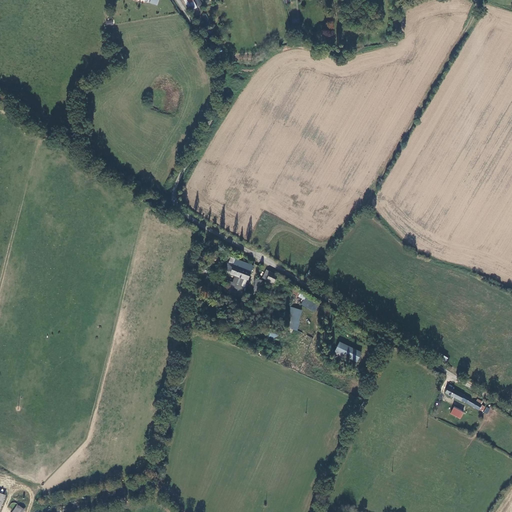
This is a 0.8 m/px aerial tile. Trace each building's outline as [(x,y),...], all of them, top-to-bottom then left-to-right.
[(192,0),(183,0),(190,10),(192,9),(193,11),(197,8),(192,0)] [(247,281),(254,265),(236,258),(233,264),(228,262),(224,272),(236,277),(233,283),(241,287),(244,280),(247,281)] [(200,278),(209,281),(211,275),(208,273),(210,267),(205,265),(200,278)] [(278,276),(267,270),(262,278),(273,284),(278,276)] [(304,295),(292,287),(289,292),(301,299),(304,295)] [(301,304),(314,311),(319,303),(306,296),(301,304)] [(302,310),(290,307),(284,327),(297,330),(300,321),(299,321),(302,310)] [(270,332),(267,341),(276,344),(279,335),(270,332)] [(362,352),(339,342),(333,356),(345,362),(347,359),(356,363),(362,352)] [(461,400),(479,410),(482,405),(454,389),(455,387),(450,384),(445,393),(460,401),(461,400)] [(460,418),(463,413),(453,407),(450,413),(460,418)]
